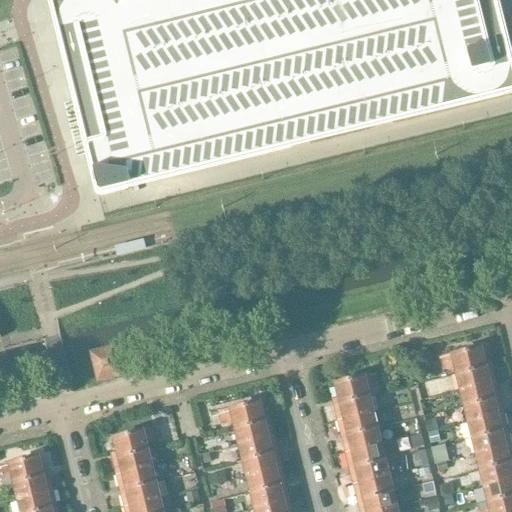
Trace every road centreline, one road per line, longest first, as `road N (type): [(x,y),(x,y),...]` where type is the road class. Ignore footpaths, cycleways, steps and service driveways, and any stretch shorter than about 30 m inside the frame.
road 1 (residential): [(65,414),(285,360)]
road 2 (residential): [(285,360),(503,307)]
road 3 (residential): [(319,511),(285,360)]
